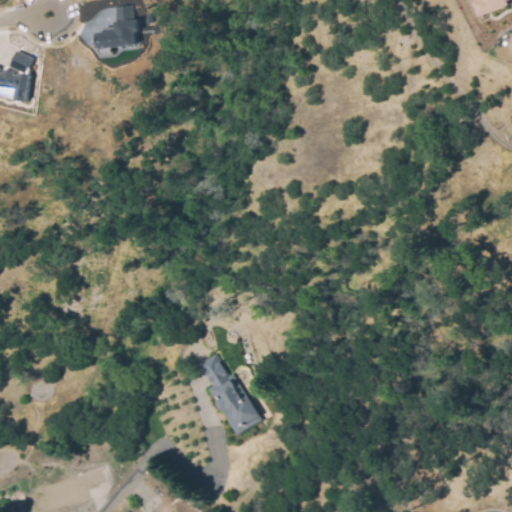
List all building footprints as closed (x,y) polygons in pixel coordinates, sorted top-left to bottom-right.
[(505,0),(507,2),(480,14),(474,1),(476,0),(505,0)] [(129,6),(130,21),(136,20),(137,30),(133,30),(134,43),(97,47),(96,42),(95,42),(95,38),(96,38),(95,34),(115,32),(114,22),(115,22),(113,7),(129,6)] [(16,50),(33,58),(27,72),(10,65),(16,50)] [(0,72),(3,73),(3,69),(14,71),(14,74),(18,75),(19,73),(29,74),(26,101),(15,99),(16,96),(0,93),(0,72)] [(238,436),(208,389),(214,386),(201,365),(217,355),(230,375),(232,374),(262,420),(238,436)]
